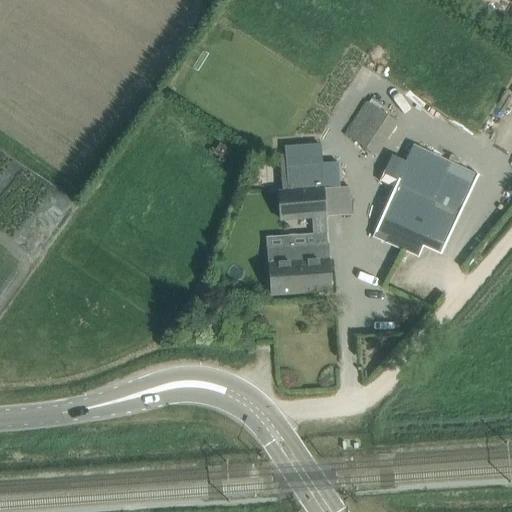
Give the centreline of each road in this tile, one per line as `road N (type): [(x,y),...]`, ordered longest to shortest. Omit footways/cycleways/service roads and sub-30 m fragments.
road 1 (secondary): [(327,511),(264,422),(231,395),(197,385),(0,418)]
road 2 (track): [(511,237),(367,396),(264,422)]
